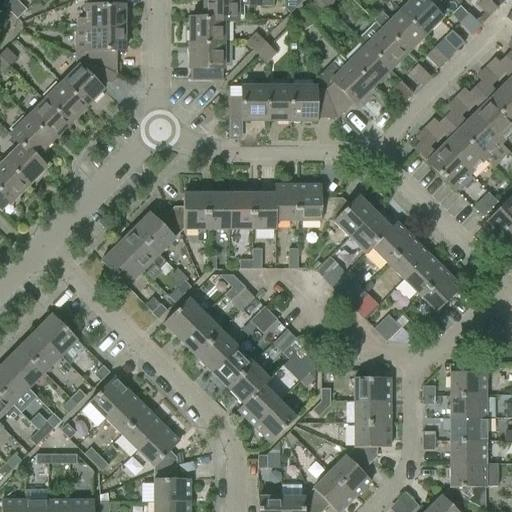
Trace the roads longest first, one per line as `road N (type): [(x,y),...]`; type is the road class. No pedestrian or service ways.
road 1 (residential): [(234,511),(228,436),(43,248)]
road 2 (residential): [(369,511),(408,468),(410,383),(505,286)]
road 3 (residential): [(369,157),(339,149),(199,150),(160,132)]
road 4 (residential): [(369,157),(501,19)]
road 5 (residential): [(505,286),(369,157)]
road 6 (residential): [(160,132),(43,248)]
road 7 (residential): [(160,132),(159,0)]
